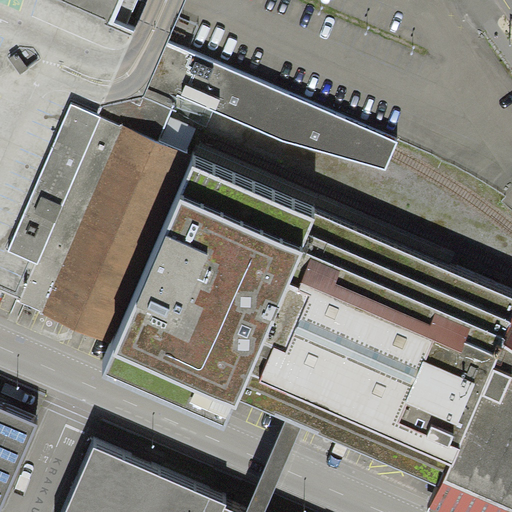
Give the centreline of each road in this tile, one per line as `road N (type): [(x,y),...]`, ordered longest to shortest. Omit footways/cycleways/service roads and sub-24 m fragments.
road 1 (tertiary): [(383,511),(89,385)]
road 2 (unclassified): [(31,511),(89,385)]
